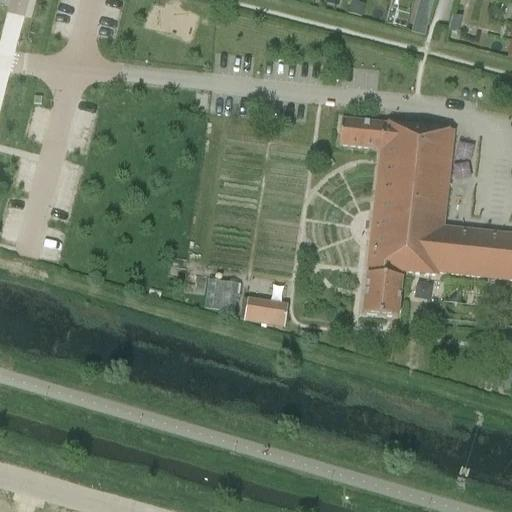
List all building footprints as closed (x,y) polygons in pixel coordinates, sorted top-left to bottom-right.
[(360,18),(363,6),(350,2),(347,15),(360,18)] [(430,14),(416,11),(414,22),(427,25),(430,14)] [(460,19),(452,17),(448,33),(456,35),(460,19)] [(452,132),(382,125),(382,126),(340,121),(338,147),(380,151),(367,270),(371,271),(370,276),(366,276),(362,316),(397,319),(401,280),(395,279),(396,273),(436,278),(437,275),(511,282),(511,237),(441,229),(452,132)] [(238,313),(241,283),(210,280),(207,310),(238,313)] [(244,323),(283,329),(286,309),(247,303),(244,323)] [(511,394),(511,373),(505,373),(503,394),(511,394)]
